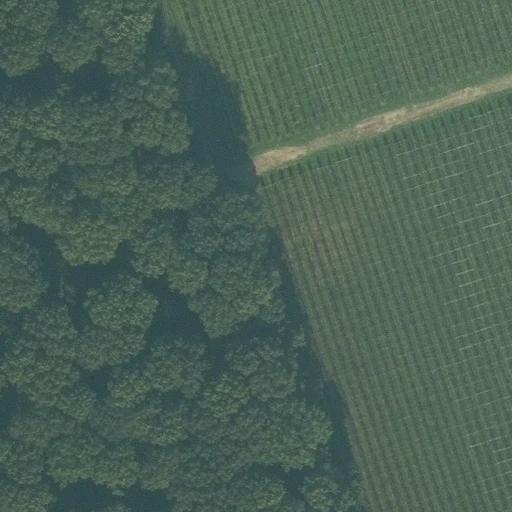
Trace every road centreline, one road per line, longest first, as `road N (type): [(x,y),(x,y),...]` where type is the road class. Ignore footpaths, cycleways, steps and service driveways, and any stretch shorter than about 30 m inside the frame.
road 1 (track): [(346,511),(237,170)]
road 2 (track): [(511,78),(237,170)]
